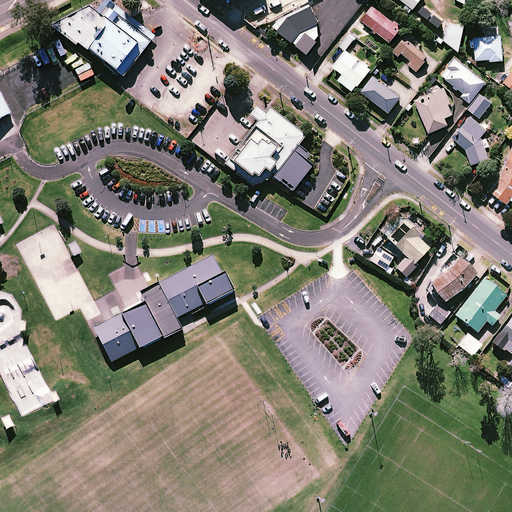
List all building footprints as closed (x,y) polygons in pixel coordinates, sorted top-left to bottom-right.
[(106,0),(97,12),(104,18),(110,10),(111,10),(112,10),(115,5),(108,0),(106,0)] [(401,0),(412,9),(419,0),(401,0)] [(272,26),(308,54),(317,41),(315,39),(318,35),(317,19),(309,4),(279,18),(272,26)] [(156,37),(115,5),(112,10),(152,41),(156,37)] [(375,35),(377,32),(388,41),(400,27),(372,5),(361,20),(373,29),(371,32),(375,35)] [(97,12),(90,7),(51,26),(77,46),(79,44),(88,51),(89,50),(117,72),(124,77),(146,50),(152,42),(110,10),(104,18),(97,12)] [(465,28),(449,23),(443,40),(458,51),(465,28)] [(415,46),(417,43),(414,40),(415,38),(408,32),(392,51),(398,56),(401,52),(411,61),(408,64),(416,71),(428,56),(415,46)] [(370,68),(368,66),(371,62),(366,58),(362,62),(354,56),(361,46),(354,40),(356,37),(350,33),(340,46),(345,50),(333,66),(343,73),(338,79),(353,91),(370,68)] [(457,90),(458,88),(463,92),(461,96),(470,103),(485,82),(455,59),(442,76),(454,85),(452,87),(457,90)] [(511,71),(503,82),(511,88),(511,71)] [(400,96),(373,75),(361,91),(388,112),(400,96)] [(444,117),(452,114),(453,108),(453,107),(453,105),(453,102),(453,100),(452,98),(451,96),(450,93),(449,91),(448,90),(446,88),(444,86),(443,85),(441,83),(439,86),(433,83),(426,96),(415,100),(429,132),(447,124),(444,117)] [(0,119),(12,114),(0,90),(0,119)] [(491,102),(478,93),(467,108),(479,118),(491,102)] [(299,145),(307,136),(270,107),(266,113),(257,106),(250,116),(258,122),(225,164),(253,186),(264,182),(266,179),(267,181),(272,174),(274,176),(274,177),(281,182),(283,179),(295,189),(314,166),(307,160),(311,155),(299,145)] [(482,125),(470,116),(453,138),(465,147),(471,164),(488,157),(484,147),(489,145),(486,138),(483,139),(494,125),(486,119),(482,125)] [(511,145),(499,179),(490,191),(491,191),(507,204),(511,196),(511,145)] [(428,226),(415,213),(398,212),(379,231),(406,256),(395,267),(406,277),(417,265),(415,263),(429,248),(420,240),(426,234),(423,231),(428,226)] [(393,257),(378,247),(370,260),(385,270),(393,257)] [(213,254),(140,291),(145,303),(157,326),(162,337),(164,340),(183,330),(175,317),(231,290),(213,254)] [(476,276),(461,258),(429,284),(444,302),(463,287),(476,276)] [(505,294),(482,277),(454,314),(477,332),(486,321),(492,325),(499,315),(493,311),(505,294)] [(145,303),(94,328),(111,362),(162,337),(157,326),(145,303)] [(450,312),(438,303),(428,315),(440,324),(450,312)] [(511,319),(493,342),(504,350),(505,349),(511,354),(511,319)] [(481,344),(467,334),(458,345),(472,356),(481,344)] [(511,389),(511,360),(505,370),(500,366),(493,376),(511,390),(511,389)]
